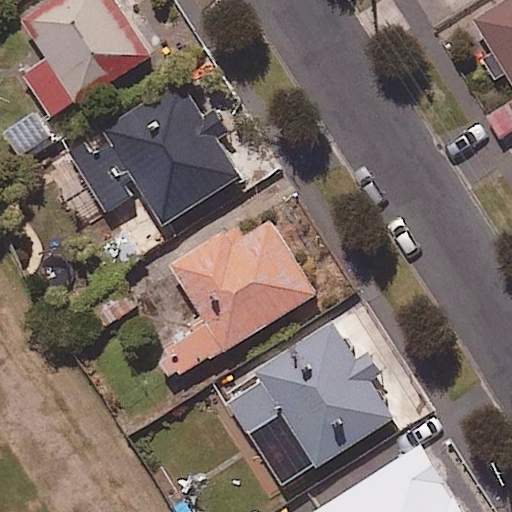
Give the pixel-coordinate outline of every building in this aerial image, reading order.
[(154,50),(122,0),(47,0),(27,13),(51,52),(27,68),(55,113),(154,50)] [(511,0),(501,0),(479,14),(511,67),(511,91),(483,109),(504,143),(511,138),(511,0)] [(244,172),(185,75),(73,143),(112,207),(149,185),(169,217),(244,172)] [(37,104),(1,129),(23,161),(60,136),(37,104)] [(319,288),(266,201),(173,258),(208,315),(169,339),(188,369),(319,288)] [(404,362),(367,301),(223,388),(252,436),(281,484),(398,413),(377,378),(404,362)] [(470,511),(424,436),(315,504),(320,511),(470,511)]
